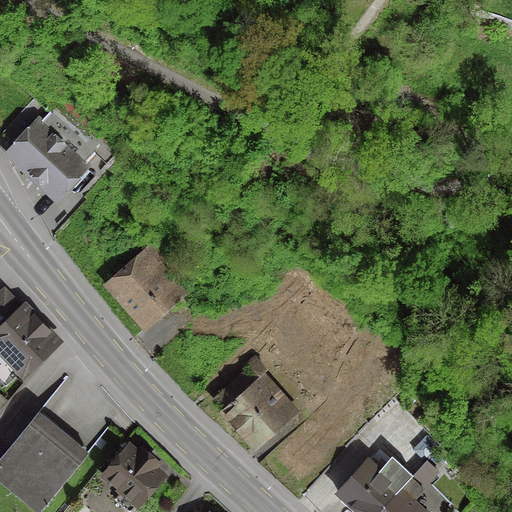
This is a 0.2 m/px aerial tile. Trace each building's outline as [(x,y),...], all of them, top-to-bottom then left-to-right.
[(40,125),(6,158),(54,205),(87,172),(40,125)] [(106,283),(145,327),(179,297),(140,253),(106,283)] [(2,306),(0,307),(0,350),(22,373),(55,342),(22,308),(12,317),(2,306)] [(213,400),(253,445),(287,415),(247,370),(213,400)] [(37,511),(86,453),(36,412),(0,456),(0,482),(6,487),(13,479),(25,489),(18,497),(35,511),(37,511)] [(137,455),(127,446),(102,475),(129,498),(122,506),(128,511),(160,475),(150,466),(154,462),(141,451),(137,455)] [(337,492),(358,511),(376,511),(403,483),(398,479),(393,485),(366,460),(337,492)] [(435,470),(425,460),(409,478),(419,487),(435,470)] [(376,511),(422,511),(402,493),(408,487),(403,483),(376,511)]
